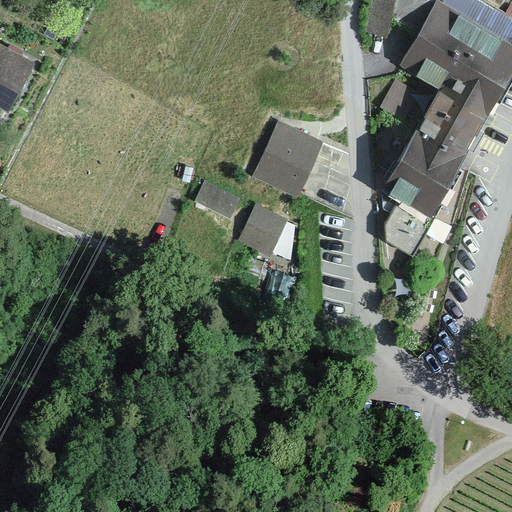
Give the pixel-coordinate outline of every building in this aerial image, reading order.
[(377,0),(371,28),(395,33),(402,0),(377,0)] [(390,239),(416,253),(480,139),(511,80),(511,15),(486,0),(474,0),(468,12),(447,0),(439,0),(405,62),(441,82),(386,185),(404,204),(388,226),(390,239)] [(0,41),(0,108),(15,115),(40,60),(0,41)] [(403,80),(385,96),(401,115),(419,99),(403,80)] [(277,118),(253,174),(298,194),(323,137),(277,118)] [(240,197),(203,181),(194,201),(232,217),(240,197)] [(290,214),(256,202),(239,247),(273,260),(290,214)] [(408,340),(423,343),(426,325),(411,322),(408,340)]
